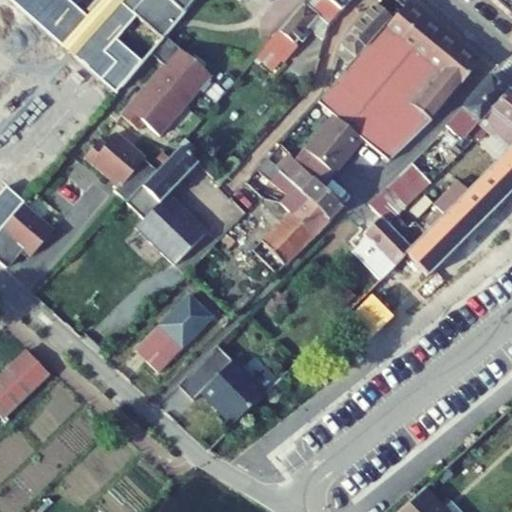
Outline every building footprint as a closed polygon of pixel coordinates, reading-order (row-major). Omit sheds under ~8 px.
[(11,0),(61,45),(86,17),(67,0),(11,0)] [(102,0),(86,17),(61,45),(73,55),(120,3),(122,0),(102,0)] [(73,55),(101,79),(116,93),(143,63),(116,40),(137,15),(133,11),(143,0),(122,0),(120,3),(73,55)] [(164,38),(165,38),(196,0),(143,0),(133,11),(137,15),(164,38)] [(305,0),(257,58),(273,71),(281,62),(283,64),(298,47),(295,45),(310,28),(318,17),(328,26),(349,0),(305,0)] [(511,0),(491,0),(510,17),(511,14),(511,0)] [(387,26),(385,25),(391,18),(376,5),(343,41),(338,55),(351,66),(387,26)] [(473,61),(405,6),(387,26),(351,66),(329,90),(317,103),(389,162),(431,122),(474,70),(473,61)] [(310,28),(324,40),(328,26),(318,17),(310,28)] [(158,59),(171,43),(165,38),(164,38),(151,54),(158,59)] [(159,83),(185,107),(212,76),(178,48),(178,49),(171,43),(158,59),(171,71),(159,83)] [(453,156),(456,158),(475,138),(472,135),(475,131),(480,125),(478,124),(509,92),(490,76),(461,111),(445,129),(447,130),(444,133),(445,141),(453,148),(449,152),(453,156)] [(160,136),(185,107),(159,83),(148,97),(142,91),(121,115),(139,131),(145,124),(160,136)] [(480,125),(488,131),(490,129),(500,119),(506,124),(495,135),(494,136),(511,150),(511,148),(511,93),(509,92),(478,124),(480,125)] [(304,150),(333,175),(343,163),(343,159),(349,152),(351,154),(362,141),(332,117),(304,150)] [(490,129),(495,135),(506,124),(500,119),(490,129)] [(480,125),(475,131),(472,135),(475,138),(478,141),(488,131),(480,125)] [(120,184),(114,192),(124,201),(127,203),(156,173),(142,160),(145,157),(117,134),(107,145),(100,140),(84,158),(109,179),(111,176),(120,184)] [(458,184),(468,192),(511,150),(494,136),(448,182),(452,186),(457,182),(458,184)] [(181,148),(190,158),(197,150),(185,139),(179,146),(181,148)] [(190,158),(181,148),(156,173),(127,203),(144,220),(183,258),(207,232),(169,195),(198,165),(190,158)] [(511,148),(511,150),(468,192),(460,200),(444,216),(427,233),(412,249),(405,256),(426,278),(511,190),(511,148)] [(258,169),(271,182),(279,173),(328,222),(341,208),(322,189),(295,162),(292,160),(287,166),(283,162),(275,170),(266,160),(258,169)] [(387,188),(406,207),(431,182),(419,171),(412,163),(387,188)] [(279,173),(271,182),(287,196),(280,203),(290,213),(304,227),(287,243),(297,254),(328,222),(279,173)] [(460,200),(468,192),(458,184),(452,191),(460,200)] [(0,194),(0,231),(24,204),(6,188),(0,194)] [(406,207),(387,188),(370,206),(381,218),(388,225),(406,207)] [(444,216),(460,200),(452,191),(435,207),(444,216)] [(52,229),(24,204),(0,231),(0,262),(7,268),(18,255),(13,250),(17,245),(31,257),(54,231),(52,229)] [(427,233),(444,216),(435,207),(418,224),(427,233)] [(257,256),(276,275),(297,254),(287,243),(304,227),(290,213),(249,253),(254,258),(257,256)] [(388,225),(381,218),(365,234),(364,235),(366,239),(356,249),(352,252),(380,280),(405,256),(412,249),(399,236),(388,225)] [(183,258),(144,220),(135,229),(175,266),(183,258)] [(412,249),(427,233),(418,224),(415,221),(399,236),(412,249)] [(158,372),(211,317),(189,296),(136,351),(158,372)] [(218,346),(179,386),(193,400),(202,391),(237,425),(268,394),(218,346)] [(0,377),(0,416),(2,418),(49,374),(27,352),(0,377)] [(443,486),(454,475),(447,467),(435,478),(443,486)] [(447,511),(443,508),(425,487),(397,511),(447,511)] [(464,511),(452,499),(443,508),(447,511),(464,511)]
